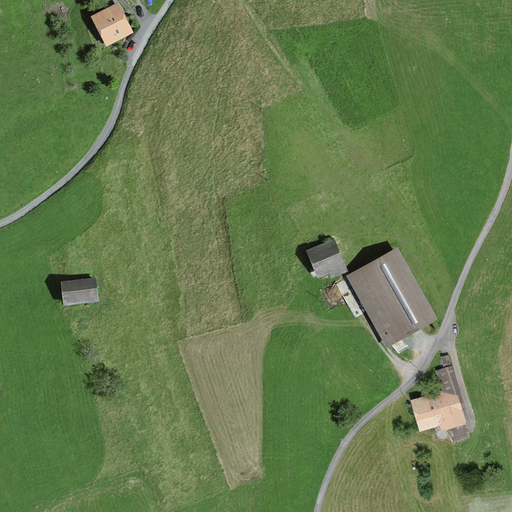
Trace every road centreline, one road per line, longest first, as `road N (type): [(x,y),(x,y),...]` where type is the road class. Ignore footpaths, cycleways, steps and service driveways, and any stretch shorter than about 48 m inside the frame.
road 1 (residential): [(511,166),(422,367),(342,444),(318,511)]
road 2 (residential): [(0,223),(75,171),(104,137),(167,0)]
